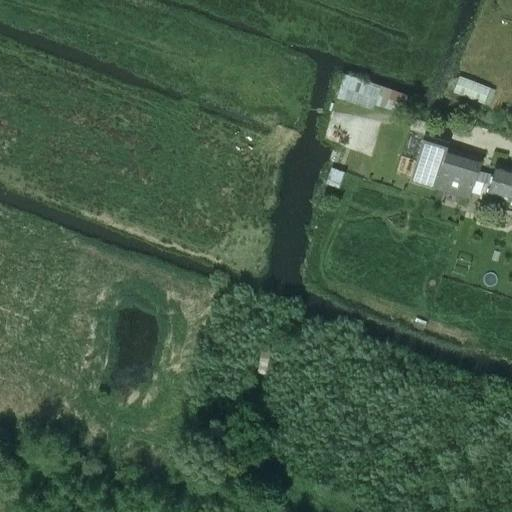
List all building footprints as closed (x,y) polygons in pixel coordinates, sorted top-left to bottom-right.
[(336,98),(373,110),(381,87),(344,75),(336,98)] [(454,92),(483,103),(489,88),(459,77),(454,92)] [(484,157),(450,147),(425,139),(413,179),(472,197),(484,157)] [(511,201),(511,167),(498,164),(492,184),(484,182),(479,199),(491,202),(493,195),(511,201)] [(262,349),(258,370),(270,372),(274,351),(262,349)]
